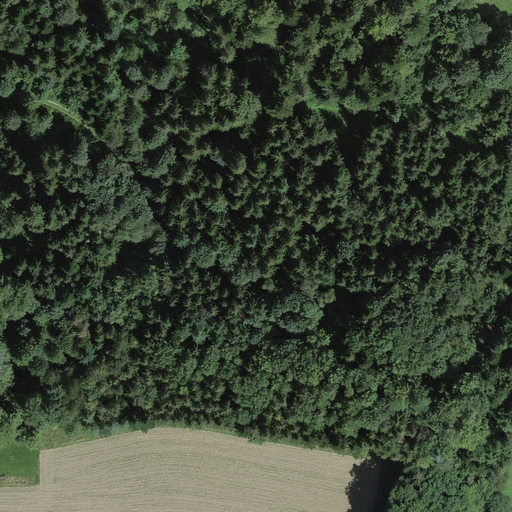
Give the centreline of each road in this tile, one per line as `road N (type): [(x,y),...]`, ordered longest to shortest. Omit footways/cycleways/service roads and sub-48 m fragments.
road 1 (track): [(398,511),(426,394),(418,371),(194,253),(158,221),(132,168),(334,233),(440,245),(480,268),(502,296)]
road 2 (track): [(0,97),(21,94),(66,111),(132,168)]
